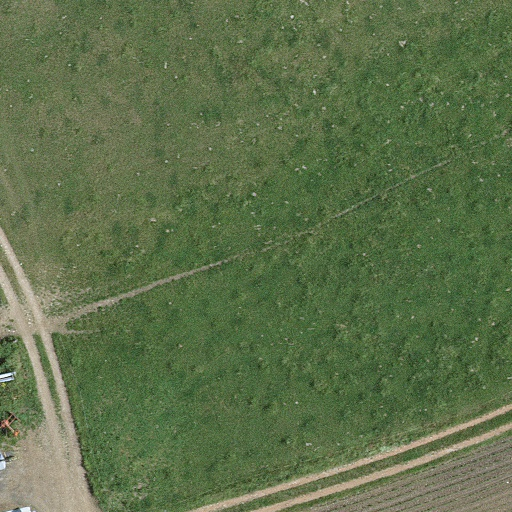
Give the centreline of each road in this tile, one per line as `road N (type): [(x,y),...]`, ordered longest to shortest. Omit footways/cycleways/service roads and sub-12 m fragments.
road 1 (track): [(230,511),(413,455),(511,406)]
road 2 (track): [(83,511),(53,356),(0,258)]
